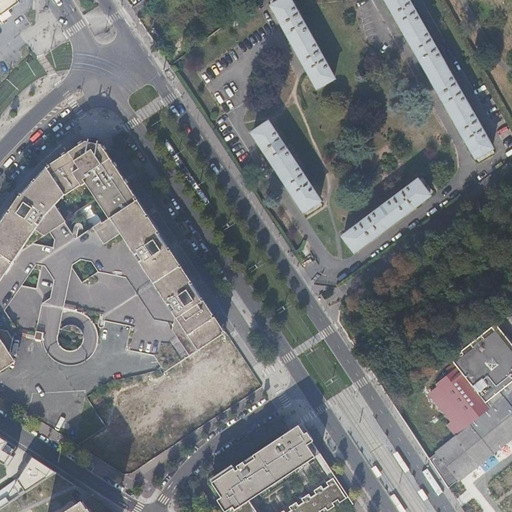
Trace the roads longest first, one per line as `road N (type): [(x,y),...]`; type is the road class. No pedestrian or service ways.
road 1 (primary): [(447,511),(138,49)]
road 2 (primary): [(110,82),(306,382)]
road 3 (residential): [(155,511),(193,462),(306,382)]
road 4 (residential): [(144,511),(0,421)]
road 5 (primary): [(306,382),(389,511)]
